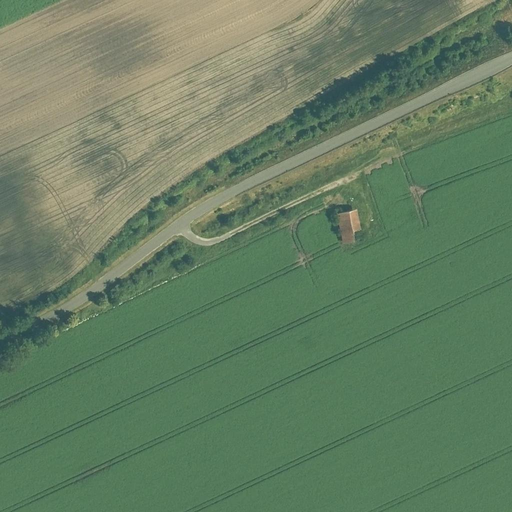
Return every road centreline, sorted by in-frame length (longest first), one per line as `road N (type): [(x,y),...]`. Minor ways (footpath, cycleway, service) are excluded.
road 1 (unclassified): [(0,343),(95,290),(214,202),(511,57)]
road 2 (track): [(178,226),(201,243),(216,242),(356,177)]
